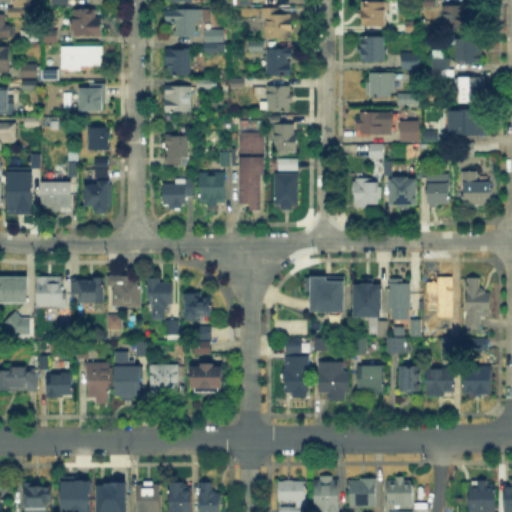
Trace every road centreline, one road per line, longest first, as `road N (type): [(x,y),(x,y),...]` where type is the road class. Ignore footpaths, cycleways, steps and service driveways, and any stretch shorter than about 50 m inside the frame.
road 1 (residential): [(0,440),(511,436)]
road 2 (residential): [(0,241),(511,240)]
road 3 (residential): [(249,511),(248,241)]
road 4 (residential): [(134,242),(135,0)]
road 5 (residential): [(325,241),(325,0)]
